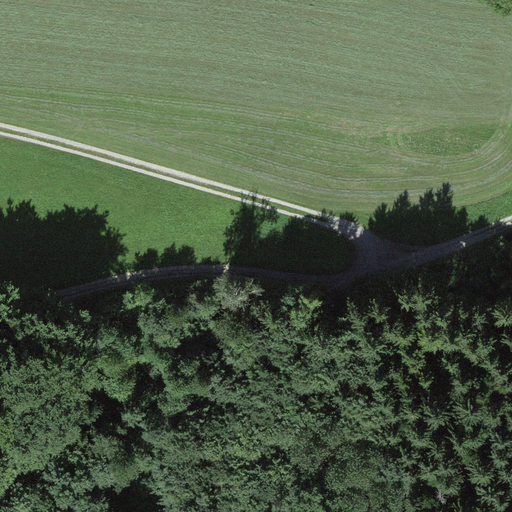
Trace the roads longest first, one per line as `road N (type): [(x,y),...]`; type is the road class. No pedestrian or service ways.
road 1 (track): [(0,135),(321,225),(410,267),(511,226)]
road 2 (track): [(0,321),(158,276),(229,276),(311,289),(357,286),(410,267)]
